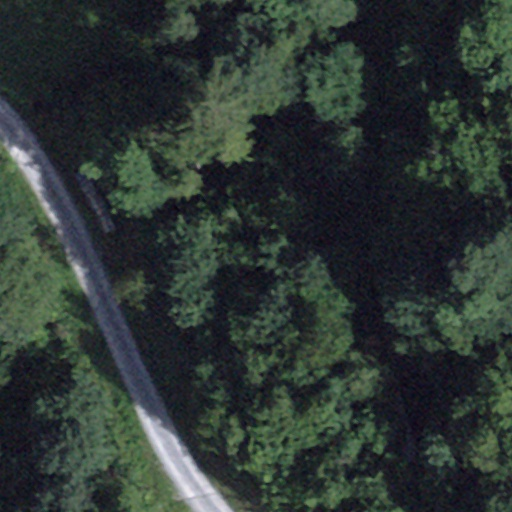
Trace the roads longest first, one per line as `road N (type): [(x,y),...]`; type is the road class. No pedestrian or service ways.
road 1 (track): [(448,511),(407,327),(394,186),(399,0)]
road 2 (track): [(215,511),(196,491),(61,196),(0,117)]
